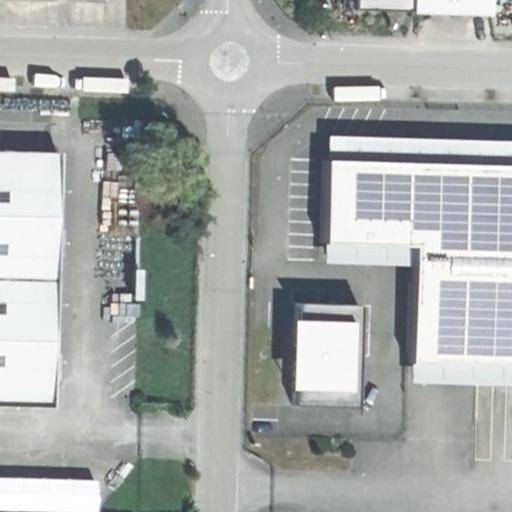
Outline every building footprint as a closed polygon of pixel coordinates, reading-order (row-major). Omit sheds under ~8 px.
[(355,0),(355,11),(412,12),(412,0),(355,0)] [(412,0),(412,12),(489,15),(489,0),(412,0)] [(0,152),(0,406),(45,407),(54,155),(0,152)] [(407,241),(404,358),(511,361),(511,162),(320,156),(317,238),(407,241)] [(288,400),(351,402),(355,300),(292,298),(291,328),(288,400)]
